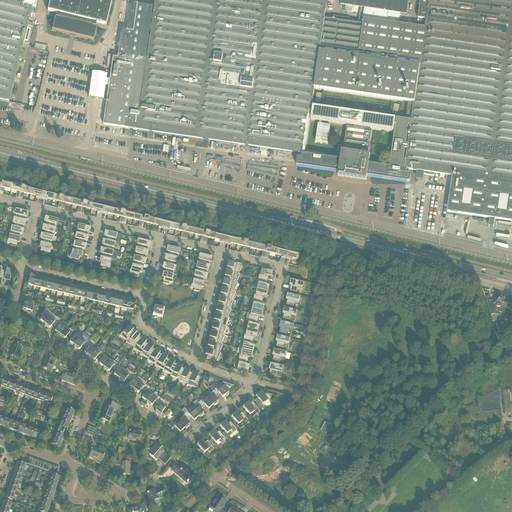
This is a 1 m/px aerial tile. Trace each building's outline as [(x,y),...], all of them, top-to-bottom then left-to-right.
[(23,0),(22,5),(0,0),(0,99),(9,102),(11,94),(14,82),(23,43),(29,45),(33,25),(28,23),(32,7),(33,8),(35,8),(37,0),(50,0),(49,6),(47,11),(57,14),(56,17),(55,17),(52,30),(93,41),(97,27),(95,27),(96,23),(106,26),(112,0),(23,0)] [(408,0),(340,0),(340,4),(360,7),(358,24),(349,22),(350,18),(335,16),(334,20),(324,19),(326,6),(326,0),(155,0),(155,7),(143,5),(139,33),(151,35),(137,130),(291,152),(302,154),(301,158),(299,158),(298,158),(297,159),(296,164),(296,165),(298,166),(338,172),(338,175),(338,176),(366,180),(367,176),(408,182),(409,182),(409,181),(410,181),(410,175),(410,174),(409,174),(407,173),(407,169),(419,171),(418,174),(434,176),(435,173),(440,174),(440,178),(444,179),(444,175),(452,176),(447,212),(490,218),(488,226),(494,227),(495,219),(511,221),(511,0),(421,0),(419,19),(426,20),(425,28),(363,19),(363,18),(399,23),(400,13),(407,14),(408,0)] [(1,187),(11,190),(12,183),(3,181),(1,188),(1,187)] [(20,192),(22,186),(12,183),(11,190),(20,192)] [(21,192),(30,194),(32,188),(22,186),(20,192),(21,192)] [(41,199),(43,191),(32,188),(30,194),(36,196),(36,198),(41,199)] [(47,199),(53,200),(54,194),(43,191),(41,199),(46,200),(47,199)] [(62,203),(64,196),(54,194),(53,200),(62,202),(62,203)] [(63,202),(72,205),(74,198),(64,196),(62,203),(63,203),(63,202)] [(82,207),(83,201),(74,198),(72,205),(82,207)] [(82,207),(91,209),(93,203),(83,201),(82,207)] [(102,214),(104,206),(93,203),(91,209),(97,211),(97,213),(102,214)] [(108,214),(114,215),(116,209),(104,206),(102,214),(103,214),(108,215),(108,214)] [(16,215),(16,218),(23,220),(24,217),(26,218),(26,216),(27,216),(28,213),(29,212),(15,209),(16,210),(15,215),(16,215)] [(124,218),(125,211),(116,209),(114,215),(124,217),(124,218)] [(124,217),(133,220),(135,213),(125,211),(124,218),(124,217)] [(143,222),(145,216),(135,213),(133,220),(143,222)] [(45,217),(45,220),(46,220),(45,222),(47,223),(46,225),(46,226),(54,228),(54,227),(54,225),(55,225),(58,220),(45,216),(45,217)] [(143,222),(153,224),(154,218),(145,216),(143,222)] [(14,224),(14,227),(21,228),(22,226),(24,226),(24,224),(25,224),(26,221),(23,220),(16,218),(13,218),(14,218),(13,224),(14,224)] [(163,229),(164,229),(166,221),(154,218),(153,224),(159,226),(158,228),(163,229)] [(169,228),(175,230),(177,224),(166,221),(164,229),(169,230),(169,228)] [(76,233),(89,236),(86,235),(86,232),(88,233),(89,231),(90,231),(91,228),(78,224),(78,225),(78,230),(79,231),(78,233),(76,233)] [(185,233),(187,226),(177,224),(175,230),(185,232),(185,233)] [(41,233),(54,237),(54,236),(52,236),(52,233),(53,233),(55,228),(56,228),(43,225),(43,229),(44,229),(43,231),(45,231),(44,234),(41,233)] [(8,234),(9,235),(11,235),(19,237),(20,234),(21,234),(22,233),(23,233),(24,229),(24,230),(24,229),(21,228),(14,227),(11,226),(12,226),(11,231),(9,230),(8,234)] [(185,232),(195,235),(196,228),(187,226),(185,233),(185,232)] [(204,237),(206,231),(196,228),(195,235),(204,237)] [(103,239),(103,240),(116,243),(120,244),(122,235),(105,231),(104,235),(105,235),(105,237),(107,237),(106,240),(103,239)] [(205,237),(214,239),(216,233),(206,231),(204,237),(205,237)] [(40,242),(52,245),(50,244),(50,242),(51,242),(53,237),(54,237),(41,233),(41,234),(40,237),(42,237),(41,239),(43,240),(42,243),(40,242)] [(74,241),(87,245),(84,244),(84,241),(86,241),(87,239),(88,240),(88,236),(89,236),(76,233),(76,239),(77,239),(76,242),(74,241)] [(225,244),(227,236),(216,233),(214,239),(220,241),(220,242),(225,244)] [(19,237),(11,235),(9,235),(7,243),(11,244),(10,245),(10,246),(16,248),(17,243),(19,243),(21,237),(19,237)] [(231,243),(237,245),(238,238),(227,236),(225,244),(230,245),(231,243)] [(246,248),(248,241),(238,238),(237,245),(246,247),(246,248)] [(136,247),(136,248),(149,251),(146,250),(146,247),(148,247),(148,246),(149,246),(150,242),(151,243),(151,242),(138,239),(138,245),(139,245),(138,248),(136,247)] [(105,246),(104,249),(111,251),(112,248),(113,248),(115,243),(116,243),(103,240),(102,243),(103,243),(103,245),(105,246)] [(71,247),(70,250),(72,250),(83,253),(82,252),(82,249),(84,250),(85,248),(86,248),(86,245),(87,245),(74,241),(71,241),(71,246),(71,247)] [(247,247),(256,250),(258,243),(248,241),(246,248),(247,248),(247,247)] [(52,245),(40,242),(39,248),(41,249),(40,254),(46,255),(46,254),(46,253),(50,254),(52,245)] [(266,252),(267,246),(258,243),(256,250),(266,252)] [(168,247),(167,250),(168,250),(168,252),(169,253),(169,255),(169,256),(176,257),(178,258),(179,255),(178,255),(180,250),(180,249),(167,246),(167,247),(168,247)] [(266,252),(275,254),(277,248),(267,246),(266,252)] [(101,248),(100,252),(101,252),(101,254),(103,254),(102,257),(111,260),(116,261),(118,252),(114,251),(111,251),(104,249),(101,248)] [(134,256),(147,259),(143,258),(144,255),(146,256),(146,254),(147,254),(148,251),(149,251),(136,248),(136,253),(137,254),(136,256),(134,256)] [(286,259),(288,251),(277,248),(275,254),(282,256),(281,257),(286,259)] [(82,259),(83,253),(72,250),(70,259),(73,259),(73,261),(78,263),(79,258),(82,259)] [(288,251),(286,259),(287,259),(292,260),(292,258),(298,260),(300,254),(288,251)] [(200,260),(199,263),(207,265),(207,262),(209,262),(209,260),(211,261),(212,257),(199,254),(199,260),(200,260)] [(167,261),(167,264),(166,264),(174,266),(175,263),(176,263),(178,258),(176,257),(169,256),(169,255),(165,255),(166,255),(165,258),(166,259),(165,261),(167,261)] [(132,264),(132,265),(143,267),(141,267),(142,264),(144,264),(144,262),(145,263),(146,259),(147,259),(134,256),(134,262),(135,262),(134,265),(132,264)] [(102,257),(100,257),(99,263),(101,263),(100,268),(106,269),(106,267),(109,268),(111,260),(102,257)] [(198,268),(197,271),(197,272),(205,273),(205,270),(207,271),(207,269),(209,269),(209,266),(210,266),(207,265),(199,263),(197,262),(197,263),(197,268),(198,268)] [(228,268),(228,271),(228,272),(238,274),(242,264),(237,263),(236,264),(227,262),(228,263),(227,268),(228,268)] [(165,269),(164,272),(164,273),(172,274),(173,271),(174,272),(176,267),(176,266),(174,266),(166,264),(167,264),(163,263),(164,264),(163,267),(164,267),(163,269),(165,269)] [(143,267),(132,265),(130,273),(133,274),(132,276),(138,277),(139,273),(142,273),(143,267)] [(259,274),(258,279),(267,281),(268,278),(268,276),(273,277),(271,277),(273,272),(260,269),(261,269),(260,274),(259,274)] [(0,285),(0,293),(6,298),(8,287),(4,286),(5,280),(9,281),(10,281),(12,273),(13,273),(12,272),(12,271),(6,270),(6,271),(6,272),(4,272),(0,285)] [(196,277),(195,280),(203,282),(203,279),(205,279),(206,277),(207,278),(208,274),(205,273),(197,272),(197,271),(195,271),(195,277),(196,277)] [(226,277),(225,280),(236,283),(240,275),(238,274),(228,272),(228,271),(225,271),(226,271),(224,277),(226,277)] [(164,273),(164,272),(163,272),(161,278),(164,279),(163,283),(168,285),(168,284),(169,283),(172,284),(174,275),(172,274),(164,273)] [(34,287),(36,277),(30,276),(29,280),(28,279),(27,283),(28,283),(28,285),(34,286),(34,287)] [(34,286),(40,288),(42,278),(36,277),(34,287),(34,286)] [(40,288),(46,289),(48,280),(42,278),(40,288)] [(195,280),(193,279),(191,288),(194,289),(194,290),(194,291),(199,292),(200,287),(203,288),(204,282),(203,282),(195,280)] [(257,285),(256,289),(268,292),(269,287),(266,286),(266,285),(267,281),(258,279),(257,284),(257,285)] [(46,289),(51,291),(54,281),(48,280),(46,289)] [(224,286),(223,289),(234,292),(237,283),(236,283),(225,280),(223,280),(224,280),(222,285),(224,286)] [(291,286),(290,291),(297,293),(298,289),(302,290),(304,283),(304,284),(304,283),(291,280),(290,285),(292,285),(292,287),(291,286)] [(51,291),(57,292),(60,283),(54,281),(51,291)] [(57,292),(63,294),(65,284),(60,283),(57,292)] [(63,294),(69,295),(71,286),(65,284),(63,294)] [(69,295),(75,296),(77,287),(71,286),(69,295)] [(75,296),(81,298),(83,288),(77,287),(75,296)] [(81,298),(86,299),(89,290),(83,288),(81,298)] [(222,295),(221,298),(231,300),(235,292),(234,292),(223,289),(221,288),(221,289),(220,294),(222,295)] [(254,293),(253,299),(262,301),(263,298),(263,297),(263,296),(268,297),(267,296),(268,292),(256,289),(255,294),(254,293)] [(86,299),(92,301),(95,291),(89,290),(86,299)] [(92,301),(98,302),(100,293),(95,291),(92,301)] [(98,302),(104,303),(106,294),(100,293),(98,302)] [(104,303),(110,305),(112,296),(106,294),(104,303)] [(288,300),(286,305),(294,307),(294,306),(295,303),(299,304),(300,297),(301,298),(301,297),(288,294),(287,294),(288,294),(287,299),(289,299),(289,301),(288,300)] [(489,301),(486,301),(488,306),(491,314),(491,316),(492,316),(493,321),(497,320),(501,319),(502,319),(506,320),(507,317),(511,317),(509,312),(508,307),(507,307),(508,303),(504,302),(505,297),(496,295),(495,301),(491,301),(491,300),(489,300),(489,301)] [(110,305),(116,306),(118,297),(112,296),(110,305)] [(116,306),(121,308),(124,298),(118,297),(116,306)] [(220,303),(219,306),(219,307),(229,309),(233,301),(231,300),(221,298),(219,297),(219,298),(218,303),(220,303)] [(127,309),(130,299),(129,299),(129,300),(124,298),(121,308),(127,309)] [(130,299),(127,309),(127,310),(127,309),(133,311),(134,309),(135,309),(135,310),(136,305),(136,306),(135,305),(135,301),(130,300),(130,299)] [(253,305),(251,309),(263,312),(264,307),(261,306),(261,305),(262,301),(253,299),(252,304),(253,305)] [(32,301),(28,300),(27,305),(25,304),(25,305),(24,305),(23,304),(22,310),(25,312),(29,314),(31,312),(32,312),(34,306),(33,306),(34,302),(32,301)] [(218,312),(217,315),(227,318),(231,310),(229,309),(219,307),(219,306),(217,306),(216,312),(218,312)] [(154,311),(152,316),(155,316),(154,318),(157,319),(157,317),(162,318),(163,313),(164,310),(154,307),(154,308),(154,309),(154,311)] [(296,318),(297,311),(298,311),(284,308),(285,308),(284,312),(286,313),(285,314),(284,314),(283,319),(295,322),(296,318)] [(247,313),(245,319),(248,319),(257,321),(258,318),(258,317),(258,316),(263,317),(262,316),(263,312),(251,309),(250,314),(247,313)] [(44,326),(53,314),(49,311),(48,313),(44,310),(41,315),(40,315),(43,317),(40,321),(45,325),(44,326)] [(59,321),(60,319),(53,314),(44,326),(48,329),(49,329),(48,328),(49,327),(50,328),(53,324),(55,326),(59,321)] [(215,324),(225,327),(229,318),(227,318),(217,315),(215,315),(214,320),(216,321),(215,324)] [(248,325),(247,329),(258,332),(259,327),(256,326),(256,325),(257,325),(257,321),(248,319),(247,324),(248,325)] [(63,321),(61,323),(59,321),(55,326),(58,328),(55,332),(60,335),(59,337),(65,328),(68,325),(63,321)] [(292,332),(294,325),(281,322),(280,326),(282,327),(282,328),(281,328),(280,333),(286,335),(285,336),(291,337),(293,332),(292,332)] [(213,330),(213,333),(223,335),(227,327),(225,327),(215,324),(213,323),(212,324),(213,324),(212,329),(213,330)] [(126,342),(136,332),(134,333),(132,331),(133,330),(130,326),(130,325),(128,327),(126,329),(119,336),(127,341),(126,342)] [(60,335),(59,337),(63,340),(63,339),(64,338),(65,339),(68,335),(70,337),(76,328),(73,326),(70,329),(69,328),(68,330),(65,328),(60,335)] [(70,342),(75,346),(84,334),(76,328),(70,337),(72,339),(70,342)] [(245,333),(243,339),(253,341),(253,338),(253,337),(254,336),(258,337),(257,336),(258,332),(247,329),(245,334),(245,333)] [(133,348),(133,349),(142,338),(142,337),(141,339),(138,337),(140,336),(136,332),(126,342),(134,347),(133,348)] [(211,338),(211,341),(210,342),(221,344),(224,336),(223,335),(213,333),(210,332),(211,333),(209,338),(211,338)] [(84,334),(74,347),(78,350),(79,349),(79,350),(82,346),(85,348),(89,342),(91,339),(84,334)] [(276,347),(288,350),(289,346),(290,339),(291,339),(277,336),(278,336),(277,340),(279,341),(278,342),(276,347)] [(142,338),(133,349),(141,353),(149,343),(147,345),(145,343),(146,342),(145,340),(142,338),(143,338),(142,338)] [(243,345),(242,349),(253,352),(254,347),(251,346),(251,345),(252,345),(253,341),(243,339),(242,344),(243,345)] [(12,351),(10,356),(12,356),(11,357),(12,357),(13,357),(19,359),(18,358),(20,352),(21,352),(23,347),(21,346),(22,343),(16,341),(15,343),(15,344),(12,351)] [(209,347),(208,350),(219,353),(222,344),(221,344),(210,342),(211,341),(208,341),(209,341),(207,347),(209,347)] [(89,358),(95,350),(91,348),(93,346),(89,342),(85,348),(87,349),(84,353),(89,357),(89,358)] [(141,353),(140,355),(147,358),(148,359),(154,351),(152,349),(152,348),(153,347),(152,346),(149,344),(149,343),(141,353)] [(90,357),(89,358),(93,361),(93,360),(94,361),(97,357),(99,359),(103,353),(105,350),(106,350),(106,349),(106,348),(106,347),(105,346),(104,346),(103,345),(102,345),(101,346),(100,347),(99,348),(97,347),(95,350),(90,357)] [(154,366),(155,366),(162,356),(161,356),(159,354),(160,353),(156,349),(147,360),(155,364),(154,366)] [(240,354),(238,359),(248,361),(248,358),(248,357),(249,356),(253,357),(252,356),(253,352),(242,349),(241,354),(240,354)] [(208,350),(206,350),(205,355),(207,356),(206,359),(213,361),(216,363),(220,353),(219,353),(208,350)] [(273,361),(284,364),(287,353),(274,350),(273,354),(275,355),(275,356),(274,356),(273,361)] [(103,369),(110,361),(106,358),(108,356),(103,353),(99,359),(102,360),(99,364),(104,368),(103,369)] [(162,371),(163,370),(169,361),(166,359),(167,358),(163,355),(163,354),(161,356),(162,356),(155,366),(163,370),(162,371)] [(45,369),(51,371),(50,371),(53,364),(54,364),(56,359),(50,357),(51,356),(49,356),(47,355),(47,356),(45,363),(44,363),(42,368),(44,369),(45,370),(45,369)] [(26,367),(29,368),(31,362),(34,363),(35,361),(29,358),(26,367)] [(170,376),(171,375),(176,366),(174,364),(175,362),(170,359),(169,361),(163,370),(162,371),(171,375),(170,376)] [(248,361),(238,359),(237,364),(238,365),(237,369),(236,369),(248,372),(249,367),(251,368),(251,367),(246,366),(247,365),(248,361)] [(112,368),(114,369),(118,364),(114,361),(112,363),(110,361),(103,369),(107,372),(108,372),(107,372),(108,371),(109,371),(112,368)] [(179,379),(179,380),(184,370),(181,368),(182,367),(181,366),(178,364),(178,363),(176,366),(171,375),(170,376),(179,379)] [(117,371),(114,375),(119,379),(124,372),(126,370),(118,364),(114,369),(117,371)] [(270,375),(281,378),(282,374),(283,367),(284,367),(271,364),(270,368),(272,369),(272,370),(271,370),(270,375)] [(186,385),(187,385),(187,384),(192,374),(189,373),(189,372),(190,371),(185,368),(184,370),(179,380),(178,381),(187,384),(186,385)] [(119,379),(118,380),(122,383),(123,382),(124,382),(126,378),(129,380),(133,375),(134,374),(131,372),(126,369),(126,370),(124,372),(119,379)] [(187,384),(187,385),(196,388),(197,385),(200,378),(197,377),(198,375),(193,373),(193,372),(192,374),(187,384)] [(131,382),(129,386),(134,390),(139,383),(136,380),(137,378),(133,375),(129,380),(131,382)] [(4,389),(6,390),(10,381),(7,380),(3,378),(1,386),(4,388),(4,389)] [(134,390),(133,391),(137,394),(137,393),(138,392),(138,393),(141,389),(144,391),(148,386),(145,384),(146,383),(142,379),(139,383),(134,390)] [(10,390),(13,391),(16,383),(13,382),(10,381),(6,390),(9,391),(10,390)] [(16,393),(19,394),(22,385),(20,384),(16,383),(13,391),(17,392),(16,393)] [(216,388),(213,391),(217,396),(219,394),(222,398),(225,395),(226,396),(226,397),(232,391),(230,389),(231,386),(232,386),(232,385),(223,383),(224,383),(224,386),(224,387),(219,392),(216,388)] [(22,394),(25,396),(28,388),(25,386),(22,385),(19,394),(21,395),(22,394)] [(146,403),(146,404),(152,395),(149,393),(152,389),(148,386),(144,391),(146,393),(142,398),(147,402),(146,403)] [(25,396),(25,397),(31,399),(35,390),(32,389),(28,388),(25,396)] [(34,399),(38,400),(41,392),(37,391),(35,390),(31,399),(33,400),(34,399)] [(213,391),(206,396),(213,405),(214,406),(218,403),(217,403),(217,402),(217,401),(214,398),(217,396),(213,391)] [(41,402),(43,404),(47,394),(44,393),(43,393),(41,392),(38,400),(41,401),(41,402)] [(258,399),(255,401),(260,407),(262,410),(265,408),(263,405),(268,401),(267,400),(271,397),(272,395),(265,394),(263,395),(261,392),(257,395),(256,396),(257,398),(258,399)] [(47,394),(43,404),(46,404),(46,403),(50,404),(51,401),(53,397),(49,395),(47,394)] [(155,402),(157,404),(161,398),(157,395),(155,397),(152,395),(146,404),(150,407),(150,406),(151,405),(152,406),(155,402)] [(206,396),(199,403),(203,408),(205,406),(208,409),(213,405),(206,396)] [(161,398),(157,404),(159,405),(155,411),(156,412),(156,413),(155,412),(155,413),(160,417),(162,413),(162,412),(165,407),(162,405),(165,402),(161,398)] [(102,420),(103,420),(109,422),(108,422),(111,415),(112,416),(114,410),(116,411),(119,405),(109,401),(109,402),(110,402),(108,407),(106,406),(105,407),(106,407),(103,414),(102,414),(100,419),(102,419),(102,420)] [(243,407),(243,408),(244,409),(246,411),(249,415),(248,416),(251,419),(255,415),(256,416),(259,414),(258,413),(260,411),(259,410),(252,402),(249,405),(248,403),(243,407)] [(193,405),(191,407),(199,417),(200,418),(204,415),(203,414),(203,415),(202,414),(203,413),(200,409),(203,408),(199,403),(194,406),(193,405)] [(189,411),(184,414),(188,419),(191,417),(194,421),(199,417),(191,407),(187,409),(189,411)] [(64,411),(63,413),(72,417),(73,415),(75,411),(70,409),(67,408),(65,412),(64,411)] [(232,416),(231,417),(233,419),(234,421),(235,420),(238,425),(237,426),(240,430),(248,423),(248,422),(249,422),(249,421),(248,421),(247,419),(245,417),(242,413),(239,415),(236,412),(233,415),(232,416)] [(63,416),(62,420),(70,423),(71,420),(72,417),(63,413),(62,416),(63,416)] [(182,419),(179,422),(185,428),(186,430),(190,426),(189,426),(188,425),(189,425),(186,421),(188,419),(184,414),(180,417),(182,419)] [(4,427),(6,428),(10,419),(7,418),(7,419),(3,417),(0,425),(4,427)] [(176,418),(172,422),(174,426),(172,428),(175,430),(177,429),(179,432),(180,432),(185,428),(179,422),(176,418)] [(9,429),(12,430),(15,422),(12,420),(10,419),(6,428),(9,429)] [(59,423),(58,425),(67,429),(68,427),(70,423),(62,420),(60,424),(59,423)] [(16,432),(18,433),(22,423),(19,422),(19,423),(15,422),(12,430),(16,431),(16,432)] [(220,426),(220,427),(223,430),(225,432),(223,433),(222,433),(227,439),(230,437),(229,436),(237,430),(234,427),(233,426),(232,425),(232,424),(230,422),(227,425),(225,422),(221,425),(220,426)] [(21,433),(25,434),(28,426),(24,425),(24,424),(22,423),(18,433),(21,433)] [(66,432),(67,429),(58,425),(57,428),(58,429),(56,432),(64,435),(66,432)] [(28,436),(31,437),(34,428),(31,427),(31,428),(28,426),(25,434),(28,436)] [(34,428),(31,437),(33,438),(37,439),(39,435),(40,431),(36,430),(37,429),(34,428)] [(150,428),(149,432),(157,439),(159,436),(150,428)] [(130,431),(128,440),(140,442),(141,438),(143,432),(139,431),(138,432),(130,431)] [(209,441),(211,443),(215,448),(218,446),(216,443),(219,441),(221,443),(225,440),(219,432),(216,434),(214,431),(208,435),(211,439),(209,441)] [(54,435),(53,438),(62,442),(63,439),(64,435),(56,432),(55,435),(54,435)] [(62,442),(53,438),(52,440),(53,441),(52,444),(55,445),(55,446),(59,448),(61,444),(62,442)] [(198,451),(205,457),(205,456),(202,454),(207,450),(209,453),(214,449),(207,441),(204,443),(202,441),(197,445),(200,449),(198,451)] [(161,461),(164,458),(167,455),(161,449),(162,448),(157,444),(153,448),(154,449),(149,455),(156,461),(159,458),(161,461)] [(98,450),(97,450),(92,448),(90,453),(89,454),(90,454),(89,456),(89,457),(89,456),(96,459),(96,460),(101,462),(102,460),(103,459),(102,459),(105,453),(104,453),(104,454),(97,451),(98,450)] [(118,461),(115,461),(115,466),(116,466),(121,466),(121,475),(123,475),(124,475),(125,475),(125,474),(129,474),(129,476),(130,476),(129,466),(130,466),(130,462),(126,462),(126,463),(125,463),(125,455),(124,455),(121,454),(118,454),(118,461)] [(18,462),(16,468),(23,471),(25,465),(22,464),(23,464),(18,462)] [(181,476),(187,482),(193,476),(183,467),(181,469),(176,464),(171,469),(180,477),(181,476)] [(16,468),(13,474),(21,477),(23,471),(16,468)] [(13,474),(11,480),(19,483),(21,477),(13,474)] [(49,478),(48,480),(58,483),(59,481),(60,477),(55,475),(55,476),(52,475),(51,478),(49,478)] [(11,480),(9,486),(17,489),(19,483),(11,480)] [(48,483),(47,487),(55,490),(57,486),(58,483),(48,480),(47,483),(48,483)] [(9,486),(7,492),(15,495),(17,489),(9,486)] [(45,490),(44,492),(54,496),(55,493),(54,493),(55,490),(47,487),(46,490),(45,490)] [(146,494),(151,503),(159,499),(158,498),(167,493),(163,487),(161,489),(161,490),(155,493),(154,490),(146,494)] [(383,493),(388,498),(394,492),(389,487),(383,493)] [(15,495),(7,492),(5,499),(13,501),(15,495)] [(44,496),(43,499),(51,502),(52,498),(53,498),(54,496),(44,492),(43,495),(44,496)] [(217,497),(210,508),(215,511),(219,511),(226,503),(217,497)] [(41,502),(40,505),(49,508),(50,505),(51,502),(43,499),(42,503),(41,502)] [(4,501),(2,507),(10,510),(12,504),(4,501)] [(145,511),(144,502),(138,503),(139,508),(134,509),(134,508),(127,509),(127,511),(145,511)]
